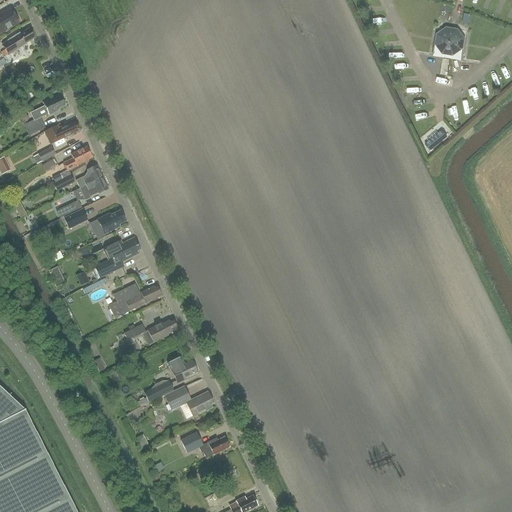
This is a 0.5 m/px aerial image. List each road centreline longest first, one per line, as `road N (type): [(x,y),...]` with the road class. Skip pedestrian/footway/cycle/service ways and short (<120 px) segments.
road 1 (residential): [(271,511),(22,0)]
road 2 (unclassified): [(110,511),(53,399),(0,327)]
